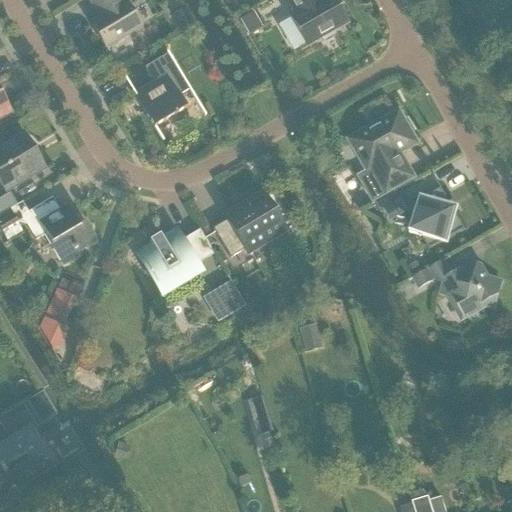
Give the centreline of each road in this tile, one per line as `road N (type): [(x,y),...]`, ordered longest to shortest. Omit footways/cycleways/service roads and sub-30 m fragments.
road 1 (residential): [(10,0),(107,158),(158,181),(197,173),(413,46)]
road 2 (residential): [(511,218),(413,46)]
